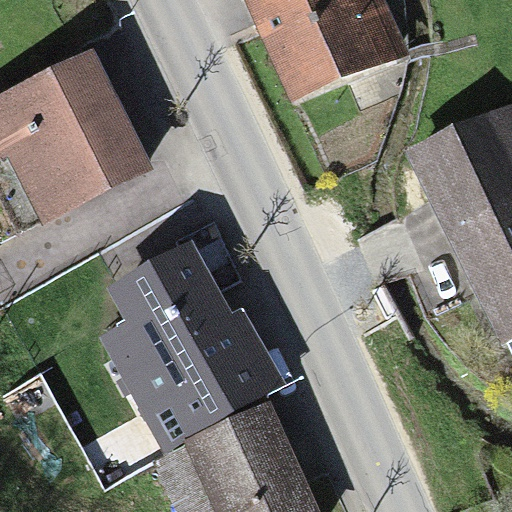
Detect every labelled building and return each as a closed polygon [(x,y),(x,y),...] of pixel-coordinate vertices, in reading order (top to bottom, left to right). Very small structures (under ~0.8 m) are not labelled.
[(368,0),(250,0),(293,98),(392,55),(368,0)] [(91,56),(0,105),(0,156),(5,154),(41,218),(148,159),(91,56)] [(511,110),(510,107),(410,158),(501,336),(511,330),(511,110)] [(186,439),(254,402),(281,388),(201,240),(106,291),(129,332),(114,340),(171,447),(186,439)] [(313,511),(254,402),(186,439),(225,511),(313,511)]
